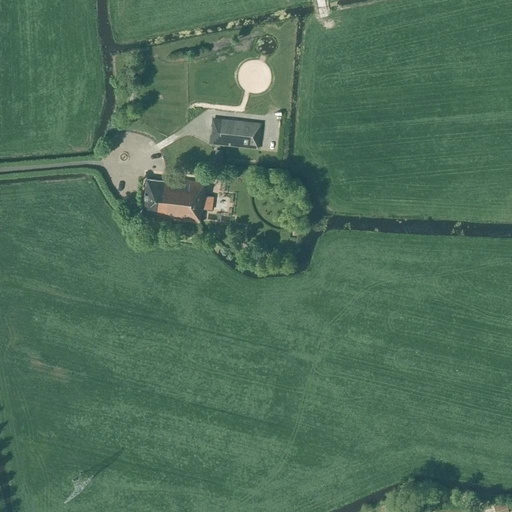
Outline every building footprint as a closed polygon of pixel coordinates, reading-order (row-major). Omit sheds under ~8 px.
[(262,123),(212,117),(209,144),(259,150),(262,123)] [(204,195),(205,183),(164,178),(164,181),(147,179),(142,216),(199,223),(200,213),(202,213),(202,210),(212,211),(214,196),(204,195)] [(218,186),(226,187),(226,181),(208,179),(206,192),(218,193),(218,186)] [(251,244),(240,242),(239,251),(250,252),(251,244)] [(508,511),(509,511),(506,502),(494,506),(496,511),(508,511)]
